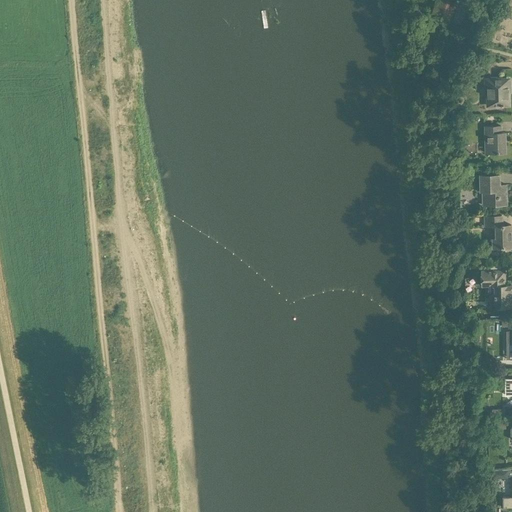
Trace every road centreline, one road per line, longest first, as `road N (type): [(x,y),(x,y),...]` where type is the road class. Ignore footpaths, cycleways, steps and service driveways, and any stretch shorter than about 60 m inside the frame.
road 1 (track): [(97,0),(153,511)]
road 2 (track): [(71,0),(118,511)]
road 3 (track): [(90,222),(119,226),(132,240),(175,359)]
